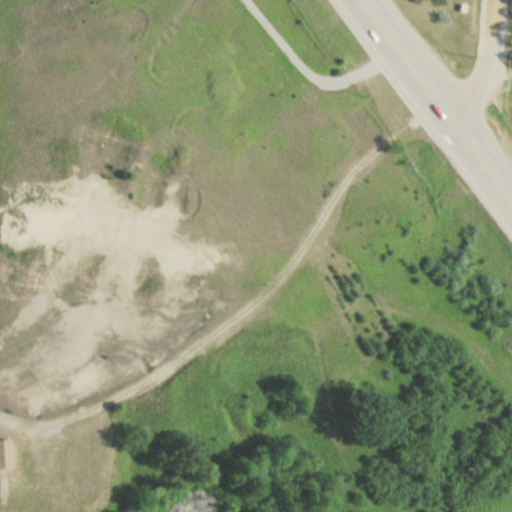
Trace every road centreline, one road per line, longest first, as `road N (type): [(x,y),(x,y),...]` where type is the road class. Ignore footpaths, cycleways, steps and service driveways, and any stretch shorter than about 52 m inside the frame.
road 1 (primary): [(511,197),(366,0)]
road 2 (residential): [(461,128),(492,77),(498,0)]
